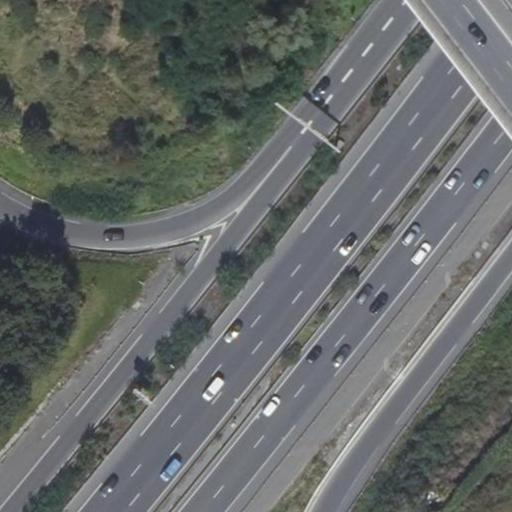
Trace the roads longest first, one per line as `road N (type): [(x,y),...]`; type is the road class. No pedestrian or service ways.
road 1 (trunk): [(501,0),(110,511)]
road 2 (trunk): [(200,511),(511,123)]
road 3 (trunk): [(315,128),(0,509)]
road 4 (trunk): [(315,128),(272,153),(217,210),(154,236),(78,234),(0,207)]
road 5 (trunk): [(324,511),(511,260)]
road 6 (trunk): [(414,0),(315,128)]
